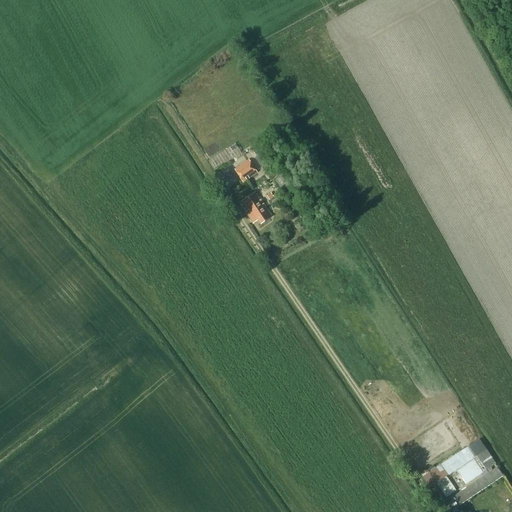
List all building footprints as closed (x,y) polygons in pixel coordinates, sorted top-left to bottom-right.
[(262,154),(256,158),(262,169),(268,165),(262,154)] [(250,160),(236,170),(245,183),(260,173),(250,160)] [(278,178),(283,186),(291,181),(285,173),(278,178)] [(272,218),(270,214),(256,193),(240,204),(254,224),(258,221),(261,226),(272,218)] [(480,439),(423,477),(439,503),(456,492),(446,477),(456,470),(468,488),(454,497),(459,505),(504,476),(480,439)]
